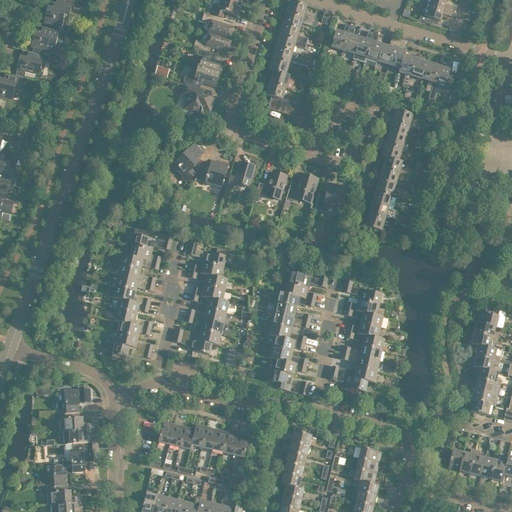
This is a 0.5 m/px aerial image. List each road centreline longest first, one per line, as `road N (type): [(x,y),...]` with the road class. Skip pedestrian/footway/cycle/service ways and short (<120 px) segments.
road 1 (tertiary): [(11,349),(128,0)]
road 2 (residential): [(402,482),(406,442),(393,429),(153,388),(116,397)]
road 3 (residential): [(311,155),(249,136),(232,115),(265,0)]
road 4 (residential): [(317,0),(451,43)]
